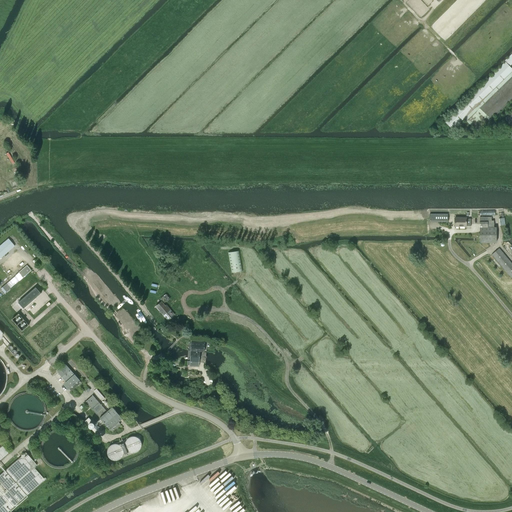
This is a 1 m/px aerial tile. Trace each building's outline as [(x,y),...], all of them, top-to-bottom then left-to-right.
[(511,68),(510,66),(505,62),(444,122),(452,130),(464,118),(467,120),(466,121),(478,133),(511,99),(511,68)] [(430,214),(430,222),(448,222),(448,214),(430,214)] [(480,226),(480,230),(494,230),(494,226),(494,221),(492,221),(491,217),(480,217),(480,226)] [(466,226),(471,226),(471,219),(466,219),(466,218),(455,218),(455,226),(466,226)] [(511,276),(511,253),(495,233),(470,253),(499,288),(511,276)] [(0,245),(0,258),(15,246),(8,238),(0,245)] [(228,253),(231,273),(243,271),(239,251),(228,253)] [(23,277),(31,271),(27,266),(19,273),(23,277)] [(107,294),(103,288),(102,289),(100,286),(97,289),(97,290),(95,291),(97,293),(96,293),(101,299),(107,294)] [(41,293),(35,287),(19,303),(24,308),(41,293)] [(113,303),(111,300),(112,299),(107,294),(101,299),(106,304),(108,307),(113,303)] [(160,311),(167,320),(174,315),(166,305),(165,306),(161,301),(156,306),(160,311)] [(117,318),(127,331),(132,326),(123,314),(117,318)] [(200,351),(204,351),(204,342),(191,341),(190,350),(200,351)] [(200,351),(190,350),(189,366),(199,366),(200,351)] [(64,383),(70,390),(80,382),(64,363),(56,371),(65,382),(64,383)] [(93,391),(102,401),(105,398),(96,389),(93,391)] [(92,396),(85,402),(112,432),(117,428),(115,425),(122,419),(112,407),(107,412),(92,396)] [(73,414),(71,414),(70,414),(69,415),(68,416),(68,417),(67,418),(67,420),(68,421),(69,422),(70,423),(71,423),(72,423),(73,423),(74,423),(75,422),(76,421),(76,420),(76,419),(76,417),(75,415),(74,415),(73,414)] [(126,442),(119,445),(118,444),(117,444),(115,444),(114,444),(113,444),(111,445),(110,446),(109,447),(108,448),(108,449),(107,450),(107,452),(107,453),(108,455),(108,456),(109,457),(110,458),(111,459),(113,459),(114,460),(115,460),(117,460),(118,459),(119,459),(120,458),(121,457),(122,456),(123,455),(123,454),(130,451),(131,452),(132,452),(133,452),(135,452),(136,452),(137,451),(138,450),(139,449),(140,448),(141,447),(141,446),(141,444),(141,443),(141,442),(140,440),(139,439),(138,438),(137,437),(136,437),(135,436),(133,436),(132,436),(131,437),(129,437),(128,438),(127,439),(126,440),(126,442)]
